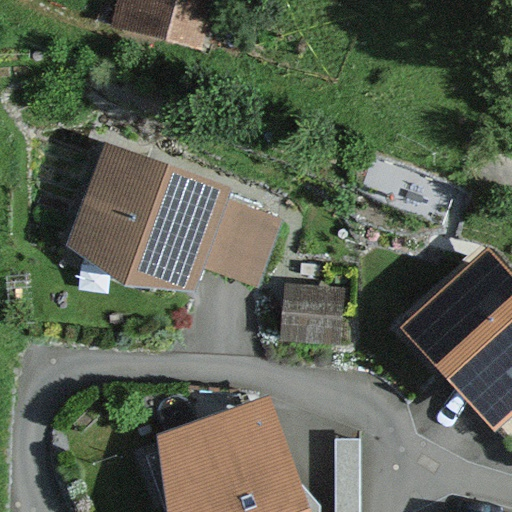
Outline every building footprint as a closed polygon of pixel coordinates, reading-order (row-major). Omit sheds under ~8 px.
[(123,0),(119,16),(197,35),(205,0),(123,0)] [(276,222),(215,200),(216,196),(112,158),(83,239),(111,249),(106,263),(154,280),(159,266),(187,276),(195,254),(256,276),(276,222)] [(511,422),(511,298),(485,268),(422,325),(511,422)] [(330,339),(334,294),(293,291),(290,336),(330,339)] [(180,503),(183,511),(294,511),(261,420),(178,450),(194,495),(180,503)]
